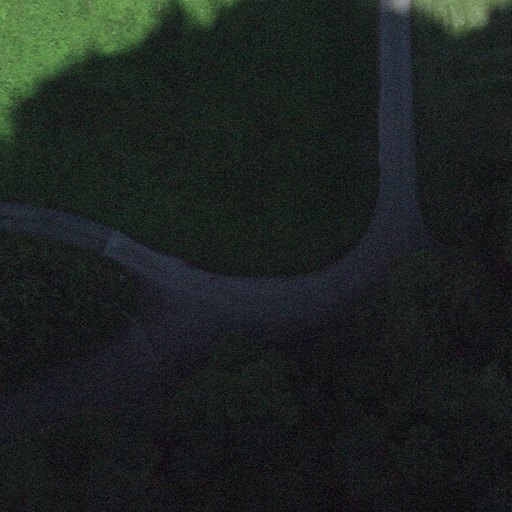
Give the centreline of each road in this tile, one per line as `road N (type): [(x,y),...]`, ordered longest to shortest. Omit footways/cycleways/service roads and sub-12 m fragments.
road 1 (track): [(0,209),(183,275),(295,282),(382,256),(511,259)]
road 2 (track): [(380,0),(382,256)]
